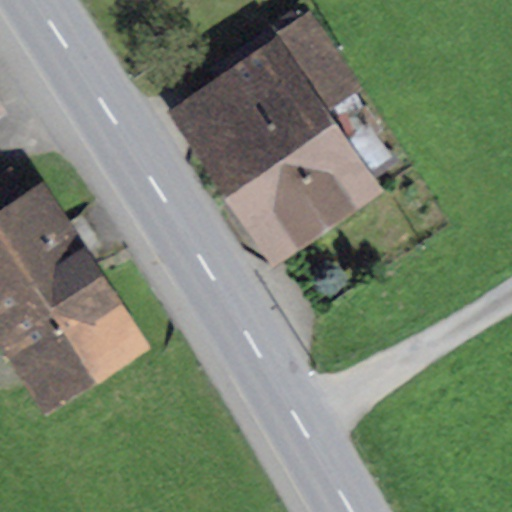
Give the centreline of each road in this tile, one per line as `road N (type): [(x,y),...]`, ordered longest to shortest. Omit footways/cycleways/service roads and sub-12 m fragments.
road 1 (secondary): [(32,0),(343,511)]
road 2 (track): [(289,413),(511,295)]
